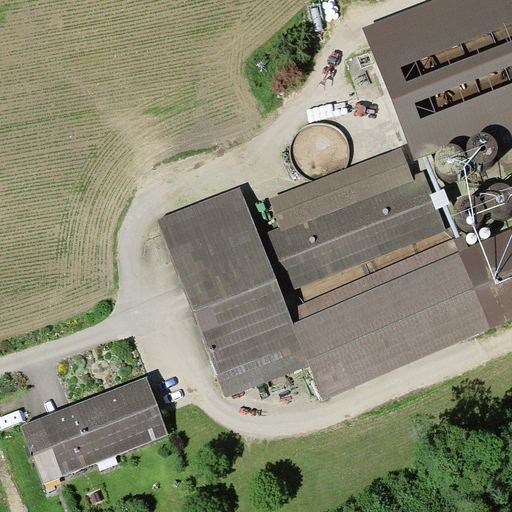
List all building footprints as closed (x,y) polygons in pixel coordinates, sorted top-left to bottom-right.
[(511,0),(462,0),(372,35),(419,163),(511,126),(511,0)] [(494,159),(494,158),(493,153),(491,148),(486,145),(481,143),(476,143),(470,146),(466,150),(464,156),(464,162),(467,168),(472,172),(478,173),(484,172),(489,169),(493,164),(494,159)] [(457,182),(461,178),(463,172),(463,166),(460,160),(455,156),(449,154),(443,155),(438,158),(434,163),(433,168),(433,174),(437,180),(440,183),(445,185),(451,185),(457,182)] [(297,346),(277,296),(443,232),(422,178),(257,242),(238,193),(155,225),(214,378),(297,346)] [(511,213),(511,202),(510,199),(505,195),(500,193),(494,194),(489,196),(485,201),(483,207),(484,212),(486,217),(490,221),(496,223),(502,223),(507,220),(511,216),(511,213)] [(481,226),(482,220),(480,213),(477,209),(472,206),(466,205),(460,206),(455,210),(452,216),(451,221),(453,227),(456,231),(462,234),(467,235),(473,234),(478,231),(481,226)] [(323,401),(511,319),(511,248),(508,239),(292,331),(323,401)] [(164,439),(166,438),(147,390),(48,428),(45,421),(19,432),(40,485),(41,485),(38,476),(54,470),(58,480),(66,476),(66,475),(163,437),(164,439)]
